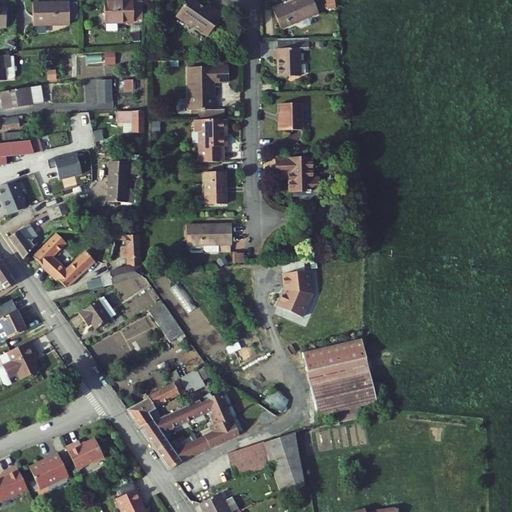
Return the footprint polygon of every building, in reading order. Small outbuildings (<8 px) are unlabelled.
[(109,3),(109,24),(137,23),(137,0),(129,0),(129,3),(109,3)] [(185,0),(184,0),(171,20),(187,29),(189,26),(205,36),(219,15),(205,6),(202,11),(185,0)] [(291,0),(273,8),(281,26),(317,10),(312,0),(291,0)] [(1,4),(0,4),(0,24),(1,24),(1,29),(9,29),(9,8),(1,8),(1,4)] [(34,4),(34,27),(71,26),(71,4),(34,4)] [(300,75),(300,47),(310,46),(310,37),(278,38),(279,46),(274,46),(274,58),(279,58),(279,75),(300,75)] [(0,58),(0,84),(7,84),(7,82),(7,71),(11,71),(11,58),(0,58)] [(17,79),(16,58),(11,58),(11,71),(7,71),(7,82),(15,82),(17,79)] [(228,66),(186,66),(186,108),(196,108),(210,108),(210,95),(213,95),(213,81),(228,81),(228,66)] [(96,103),(112,103),(112,80),(96,80),(96,103)] [(123,90),(131,91),(131,81),(123,80),(123,90)] [(0,95),(0,111),(40,107),(38,90),(19,93),(0,95)] [(304,106),(282,107),(282,131),(304,131),(304,106)] [(196,119),(223,119),(223,108),(210,108),(196,108),(196,119)] [(77,128),(89,126),(86,112),(74,114),(77,128)] [(122,114),(122,124),(126,124),(127,134),(146,134),(146,113),(122,114)] [(226,130),(226,119),(223,119),(196,119),(196,136),(200,136),(200,161),(223,161),(223,146),(226,146),(226,135),(225,135),(224,130),(226,130)] [(0,122),(0,135),(6,135),(6,133),(21,131),(20,121),(0,122)] [(10,137),(10,146),(19,145),(18,136),(10,137)] [(27,136),(18,136),(19,145),(28,143),(27,136)] [(31,143),(31,144),(35,146),(38,157),(46,155),(44,141),(31,143)] [(0,168),(10,168),(9,160),(38,157),(35,146),(31,144),(0,147),(0,168)] [(78,154),(49,163),(52,171),(58,169),(62,182),(84,175),(78,154)] [(313,155),(278,156),(278,171),(291,171),(291,197),(320,197),(320,176),(314,176),(313,155)] [(112,167),(112,208),(130,208),(130,182),(133,181),(133,168),(112,167)] [(224,171),(204,171),(204,204),(224,204),(224,171)] [(0,190),(6,204),(5,205),(8,212),(9,212),(12,218),(29,211),(18,184),(11,187),(0,190)] [(49,215),(52,224),(69,217),(66,208),(49,215)] [(230,223),(185,223),(185,243),(202,243),(202,248),(204,250),(217,250),(217,243),(227,243),(230,243),(230,223)] [(31,226),(23,231),(36,249),(39,246),(36,241),(39,238),(31,226)] [(345,230),(337,239),(343,245),(351,236),(345,230)] [(23,231),(10,239),(26,262),(29,258),(36,249),(23,231)] [(59,237),(35,261),(44,269),(52,261),(67,247),(59,237)] [(103,275),(106,289),(145,276),(142,264),(142,238),(117,237),(117,246),(114,246),(114,251),(123,250),(123,255),(129,255),(129,266),(108,271),(109,273),(103,275)] [(60,268),(52,276),(63,286),(69,290),(95,265),(87,256),(66,274),(60,268)] [(19,288),(0,260),(0,298),(5,295),(6,297),(19,288)] [(52,261),(44,269),(52,276),(60,268),(52,261)] [(276,294),(275,294),(269,308),(293,318),(303,295),(301,272),(274,274),(276,289),(278,290),(276,294)] [(178,282),(169,289),(188,314),(197,306),(178,282)] [(107,300),(101,304),(114,322),(119,319),(107,300)] [(101,304),(82,317),(91,330),(95,327),(98,333),(114,322),(101,304)] [(150,313),(172,345),(187,337),(172,317),(164,305),(150,313)] [(16,306),(0,313),(0,317),(11,344),(29,336),(16,306)] [(300,363),(316,425),(335,419),(338,430),(360,424),(357,414),(378,408),(360,345),(300,363)] [(13,367),(3,371),(9,384),(18,379),(22,386),(40,377),(34,362),(37,361),(32,348),(16,355),(9,359),(13,367)] [(195,404),(196,406),(198,411),(205,408),(223,397),(225,395),(209,370),(190,380),(196,391),(198,395),(208,391),(211,397),(195,404)] [(175,386),(128,410),(136,421),(142,431),(161,422),(156,412),(155,409),(188,394),(182,383),(177,374),(170,377),(175,386)] [(190,380),(182,383),(188,394),(196,391),(190,380)] [(281,412),(289,400),(272,389),(264,401),(281,412)] [(158,454),(171,473),(187,464),(235,442),(233,440),(239,436),(233,424),(236,422),(223,397),(205,408),(198,411),(196,406),(161,422),(142,431),(153,446),(165,438),(163,435),(209,414),(211,419),(213,418),(219,430),(227,426),(228,431),(215,436),(213,431),(208,434),(210,439),(177,453),(171,445),(158,454)] [(290,430),(268,437),(271,447),(298,438),(297,436),(290,430)] [(268,437),(263,438),(266,448),(271,447),(268,437)] [(153,446),(158,454),(171,445),(165,438),(153,446)] [(281,498),(307,490),(298,440),(298,438),(271,447),(266,448),(268,454),(273,470),(276,477),(281,498)] [(81,448),(68,454),(78,476),(94,469),(94,471),(106,465),(97,446),(83,452),(81,448)] [(268,454),(231,465),(234,477),(236,483),(273,470),(268,454)] [(71,483),(60,461),(47,467),(48,468),(43,470),(41,469),(31,474),(41,495),(57,487),(58,490),(71,483)] [(276,477),(273,470),(236,483),(238,489),(246,487),(276,477)] [(0,509),(29,495),(18,471),(4,478),(7,482),(0,485),(0,509)] [(140,495),(119,505),(121,511),(146,511),(145,509),(146,508),(140,495)] [(202,508),(204,511),(237,511),(233,504),(227,506),(223,498),(202,508)]
